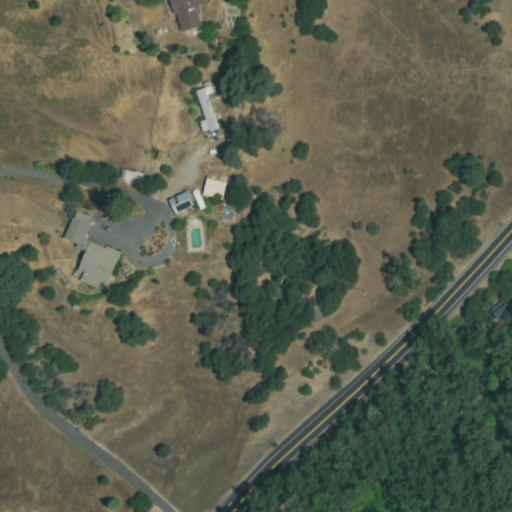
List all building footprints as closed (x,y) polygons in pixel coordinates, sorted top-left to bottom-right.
[(204,0),(205,2),(194,8),(205,31),(187,40),(166,0),(204,0)] [(198,92),(205,90),(215,128),(208,130),(198,92)] [(205,195),(208,180),(225,184),(222,198),(205,195)] [(186,204),(181,190),(161,197),(167,211),(186,204)] [(185,194),(192,207),(180,213),(173,201),(185,194)] [(86,215),(68,209),(58,237),(70,241),(69,243),(75,245),(86,215)] [(115,271),(112,270),(104,287),(78,274),(90,250),(66,237),(79,213),(92,220),(83,237),(119,256),(115,264),(118,266),(115,271)] [(491,310),(502,303),(511,316),(500,323),(491,310)]
